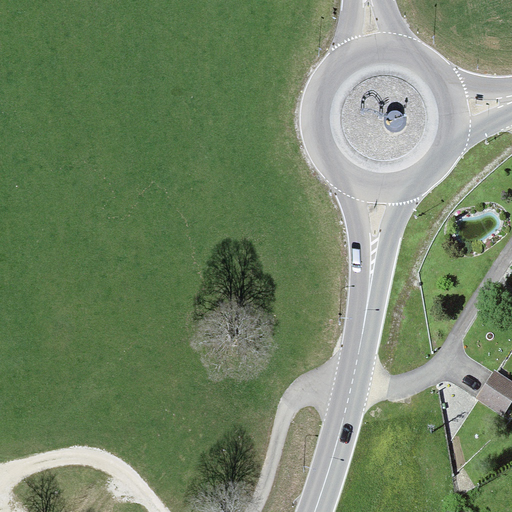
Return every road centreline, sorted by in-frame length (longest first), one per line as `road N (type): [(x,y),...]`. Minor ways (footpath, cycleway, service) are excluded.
road 1 (primary): [(317,511),(371,283)]
road 2 (primary): [(351,55),(316,89),(309,113),(318,161),(355,194)]
